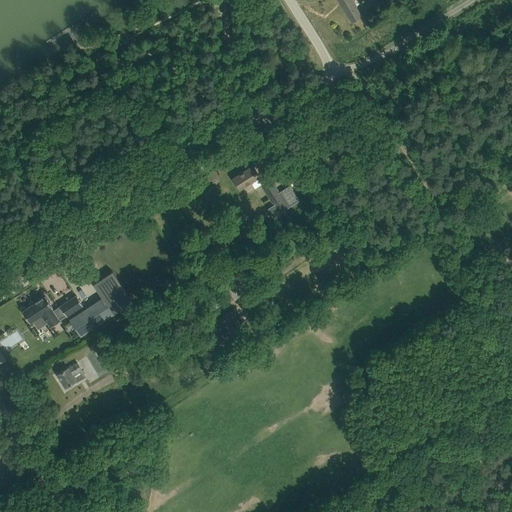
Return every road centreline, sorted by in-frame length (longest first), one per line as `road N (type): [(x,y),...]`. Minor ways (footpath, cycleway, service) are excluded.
road 1 (unclassified): [(0,298),(316,96),(331,68)]
road 2 (unknown): [(488,0),(343,88),(316,96),(277,0)]
road 3 (track): [(331,68),(356,80),(457,226),(511,268)]
road 4 (unclassified): [(331,68),(376,58),(472,0)]
road 5 (unclassified): [(67,511),(0,404)]
